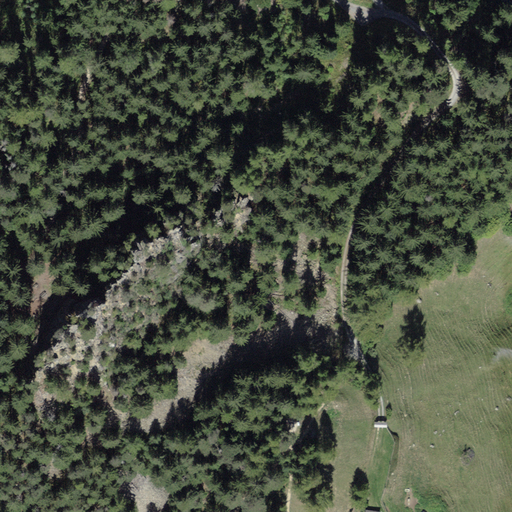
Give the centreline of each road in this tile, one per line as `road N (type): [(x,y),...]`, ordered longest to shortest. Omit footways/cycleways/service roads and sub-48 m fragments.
road 1 (track): [(377,10),(430,39),(460,92),(406,144),(355,224),(342,278),(347,329)]
road 2 (track): [(347,329),(384,403),(377,490)]
